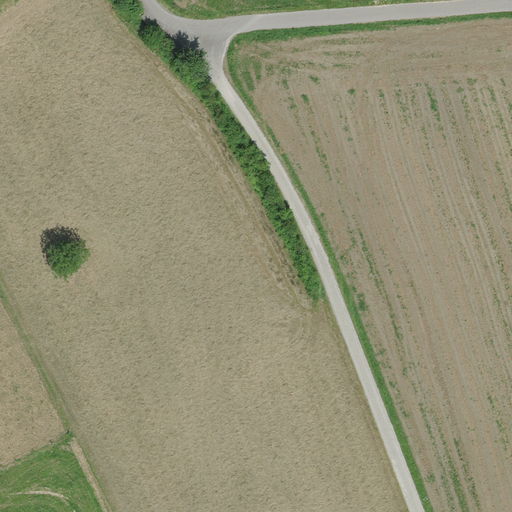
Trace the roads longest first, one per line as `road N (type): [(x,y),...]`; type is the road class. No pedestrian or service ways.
road 1 (track): [(186,40),(282,182),(325,271),(417,511)]
road 2 (track): [(511,2),(246,23),(186,40)]
